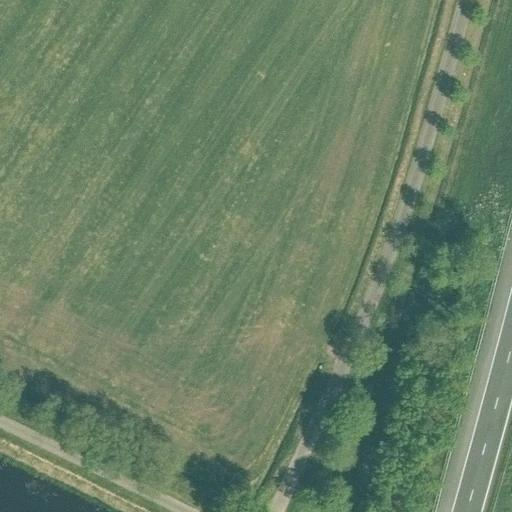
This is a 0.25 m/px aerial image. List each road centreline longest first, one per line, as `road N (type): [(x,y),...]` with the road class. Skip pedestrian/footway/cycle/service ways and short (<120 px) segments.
road 1 (unclassified): [(275,511),(388,263),(465,0)]
road 2 (unclassified): [(191,511),(0,420)]
road 3 (motorway): [(511,341),(466,511)]
